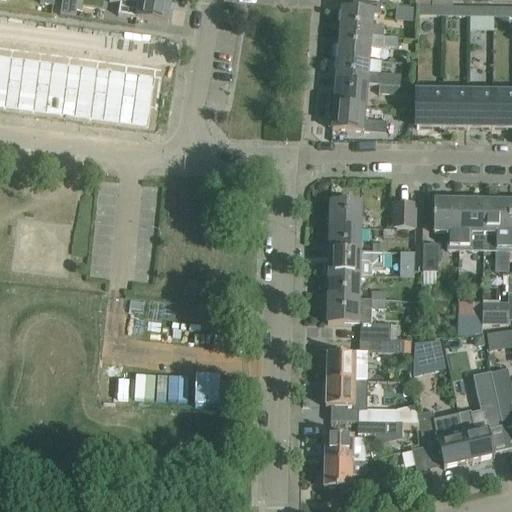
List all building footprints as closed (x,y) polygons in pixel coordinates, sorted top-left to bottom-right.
[(62,0),(61,15),(76,18),(78,0),(62,0)] [(167,25),(171,1),(165,0),(112,0),(111,9),(126,11),(127,5),(139,7),(137,20),(167,25)] [(453,9),(453,2),(452,0),(416,0),(416,8),(419,8),(444,9),(453,9)] [(342,11),(340,36),(382,39),(383,29),(372,28),(373,17),(379,17),(380,4),(374,4),(353,2),(352,12),(342,11)] [(444,19),(444,9),(419,8),(418,18),(444,19)] [(470,9),(453,9),(444,9),(444,19),(470,19),(470,9)] [(493,34),(493,20),(493,10),(470,9),(470,19),(470,33),(493,34)] [(511,20),(511,10),(493,10),(493,20),(511,20)] [(0,18),(0,26),(14,28),(15,20),(0,18)] [(20,21),(19,29),(43,32),(44,24),(20,21)] [(48,25),(47,33),(71,36),(72,28),(48,25)] [(77,29),(76,37),(100,40),(101,32),(77,29)] [(111,33),(110,41),(134,44),(135,36),(111,33)] [(135,36),(134,44),(158,47),(159,40),(135,36)] [(382,40),(382,39),(340,36),(338,60),(369,62),(370,50),(382,51),(382,49),(397,50),(398,41),(382,40)] [(0,57),(0,108),(6,109),(13,59),(0,57)] [(13,59),(6,109),(35,113),(41,62),(13,59)] [(338,60),(336,83),(367,86),(379,87),(400,89),(401,78),(368,75),(369,62),(338,60)] [(41,62),(35,113),(64,116),(70,66),(41,62)] [(70,66),(64,116),(93,120),(99,70),(70,66)] [(99,70),(93,120),(122,123),(128,73),(99,70)] [(128,73),(122,123),(150,127),(157,77),(128,73)] [(330,93),(329,107),(365,110),(367,86),(336,83),(335,94),(330,93)] [(379,87),(378,95),(393,97),(399,97),(406,98),(406,90),(400,89),(379,87)] [(442,129),(443,96),(417,96),(417,129),(442,129)] [(467,97),(443,96),(442,129),(467,129),(467,97)] [(492,97),(467,97),(467,129),(492,130),(492,97)] [(507,130),(511,129),(511,97),(492,97),(492,130),(507,130)] [(364,123),(365,110),(329,107),(328,120),(333,121),(332,132),(396,137),(398,116),(385,115),(384,124),(364,123)] [(459,254),(460,204),(434,204),(434,236),(446,236),(446,254),(459,254)] [(484,237),(485,205),(460,204),(459,254),(470,255),(471,237),(484,237)] [(330,205),(329,230),(360,230),(361,206),(330,205)] [(485,205),(484,237),(496,237),(496,252),(497,252),(496,265),(509,265),(509,253),(510,205),(485,205)] [(415,208),(398,208),(391,208),(391,232),(415,232),(415,208)] [(329,230),(329,254),(360,254),(360,230),(329,230)] [(372,255),(382,256),(386,256),(386,247),(372,247),(372,255)] [(422,275),(437,276),(438,248),(423,247),(422,275)] [(382,271),(382,256),(372,255),(360,255),(360,254),(329,254),(328,278),(372,279),(372,271),(382,271)] [(400,280),(414,281),(414,256),(400,256),(400,280)] [(372,279),(328,278),(328,302),(359,302),(359,279),(372,279)] [(360,327),(359,343),(395,344),(396,328),(370,327),(371,312),(385,313),(386,304),(359,303),(359,302),(328,302),(327,326),(360,327)] [(458,303),(457,319),(471,319),(471,304),(458,303)] [(508,323),(508,307),(482,307),(482,319),(482,329),(508,329),(508,323)] [(482,319),(471,319),(457,319),(457,320),(457,337),(482,336),(482,329),(482,319)] [(486,337),(488,353),(504,351),(502,335),(486,337)] [(484,347),(483,337),(473,338),(474,349),(484,347)] [(395,344),(359,343),(359,355),(356,355),(356,358),(326,357),(326,383),(367,384),(367,356),(411,357),(412,344),(395,344)] [(416,374),(445,373),(443,343),(414,344),(416,374)] [(470,415),(458,418),(462,437),(469,465),(494,460),(488,432),(487,427),(502,425),(492,382),(491,376),(473,380),(481,414),(471,417),(470,415)] [(511,407),(511,408),(504,379),(492,382),(502,425),(511,422),(511,407)] [(367,385),(367,384),(326,383),(325,409),(355,410),(355,385),(367,385)] [(357,425),(401,426),(407,426),(408,415),(357,413),(357,425)] [(443,471),(469,465),(462,437),(458,418),(434,423),(432,414),(416,417),(424,450),(438,447),(443,471)] [(332,416),(333,432),(345,431),(344,415),(332,416)] [(401,426),(357,425),(357,438),(401,439),(401,426)] [(324,439),(323,465),(361,466),(364,465),(365,455),(361,440),(324,439)] [(429,474),(424,450),(412,453),(417,476),(429,474)] [(364,465),(361,466),(323,465),(322,490),(352,491),(353,478),(367,479),(367,465),(364,465)]
